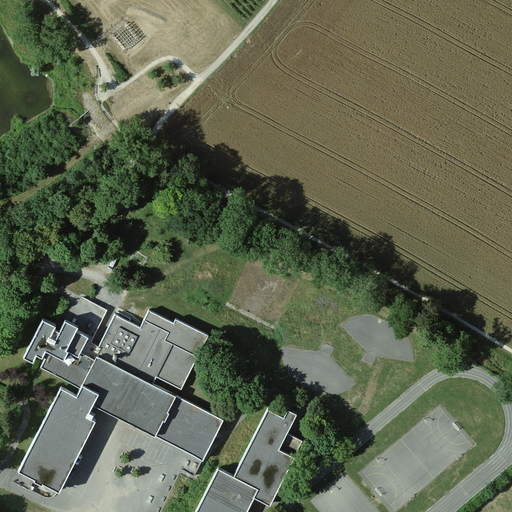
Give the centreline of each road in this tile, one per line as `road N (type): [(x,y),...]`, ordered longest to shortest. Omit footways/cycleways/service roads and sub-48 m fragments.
road 1 (track): [(138,146),(511,350)]
road 2 (unknown): [(443,511),(511,419),(489,380),(471,367),(406,401),(303,489),(291,511)]
road 3 (track): [(49,0),(115,89),(162,59),(175,58),(199,81)]
road 4 (track): [(138,146),(110,178),(0,245)]
